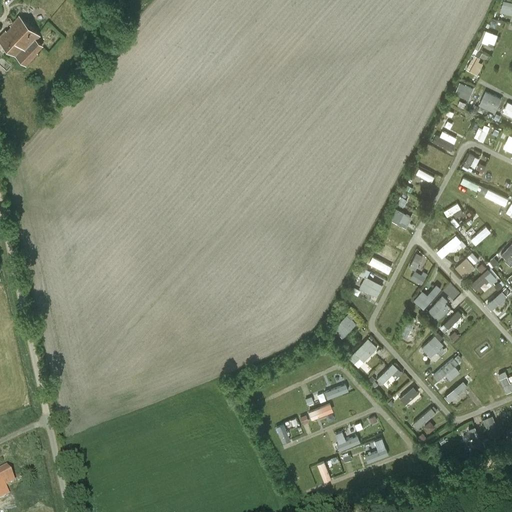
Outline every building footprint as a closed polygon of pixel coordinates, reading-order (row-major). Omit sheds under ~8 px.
[(511,0),(504,0),(502,11),(511,13),(511,0)] [(0,37),(0,42),(26,66),(37,53),(36,53),(42,46),(36,40),(40,35),(19,16),(10,25),(12,27),(7,32),(6,31),(0,37)] [(495,45),(500,35),(487,29),(483,40),(495,45)] [(480,61),(481,56),(474,54),(468,70),(480,74),(484,63),(480,61)] [(471,99),(476,86),(461,81),(457,94),(471,99)] [(487,90),(480,104),(496,112),(504,98),(487,90)] [(457,141),(459,136),(443,131),(442,136),(457,141)] [(437,135),(434,142),(454,149),(457,142),(437,135)] [(430,163),(435,153),(441,156),(443,151),(429,144),(422,158),(430,163)] [(470,153),(464,166),(475,171),(480,158),(470,153)] [(481,162),(478,168),(485,171),(488,165),(481,162)] [(419,169),(417,174),(434,180),(436,175),(419,169)] [(419,184),(427,186),(429,180),(421,178),(419,184)] [(405,206),(408,198),(402,195),(398,204),(405,206)] [(449,217),(454,214),(457,219),(466,214),(458,202),(445,210),(449,217)] [(397,208),(392,219),(408,227),(414,215),(397,208)] [(437,238),(446,225),(436,218),(427,232),(437,238)] [(487,225),(472,238),(478,244),(492,230),(487,225)] [(439,251),(445,257),(463,240),(457,233),(439,251)] [(383,243),(372,261),(389,271),(395,261),(384,255),(389,246),(383,243)] [(511,243),(502,254),(511,263),(511,243)] [(418,251),(410,266),(417,270),(425,255),(418,251)] [(469,255),(476,263),(480,259),(473,251),(469,255)] [(468,256),(456,266),(464,276),(476,265),(468,256)] [(473,282),(482,292),(499,278),(490,268),(473,282)] [(380,297),(388,278),(370,270),(360,291),(372,297),(373,294),(380,297)] [(412,279),(424,284),(429,273),(424,271),(423,273),(415,270),(412,279)] [(437,283),(429,293),(424,289),(415,299),(425,308),(442,287),(437,283)] [(442,294),(452,303),(462,292),(452,283),(442,294)] [(488,303),(493,309),(509,296),(504,290),(488,303)] [(444,295),(429,309),(440,319),(452,307),(447,302),(449,300),(444,295)] [(413,308),(403,335),(409,337),(414,324),(417,325),(422,311),(413,308)] [(459,309),(442,326),(447,330),(464,313),(459,309)] [(345,337),(359,321),(349,312),(335,328),(345,337)] [(451,335),(455,340),(461,336),(456,331),(451,335)] [(432,356),(445,343),(436,334),(423,347),(432,356)] [(370,336),(350,357),(360,367),(380,346),(370,336)] [(447,373),(451,379),(462,371),(457,364),(460,363),(456,357),(434,373),(438,379),(447,373)] [(378,379),(389,388),(404,371),(393,362),(378,379)] [(507,392),(511,390),(511,380),(511,381),(507,370),(499,373),(507,392)] [(443,383),(450,379),(447,374),(440,379),(443,383)] [(465,380),(446,394),(451,400),(469,385),(465,380)] [(326,390),(329,398),(350,390),(348,383),(326,390)] [(406,403),(420,391),(415,385),(401,397),(406,403)] [(319,393),(322,401),(328,399),(326,391),(319,393)] [(460,394),(454,400),(457,404),(464,397),(460,394)] [(332,402),(310,411),(313,419),(335,410),(332,402)] [(433,406),(414,422),(419,427),(438,412),(433,406)] [(370,418),(373,424),(379,421),(376,415),(370,418)] [(298,418),(278,424),(284,442),(293,440),(289,428),(300,424),(298,418)] [(476,425),(461,431),(468,446),(474,444),(476,448),(484,444),(476,425)] [(336,433),(342,450),(362,442),(359,434),(348,439),(344,430),(336,433)] [(368,461),(390,455),(385,437),(377,439),(380,450),(366,454),(368,461)] [(369,443),(371,451),(378,449),(376,441),(369,443)] [(327,459),(332,477),(344,474),(339,456),(327,459)] [(319,462),(325,481),(332,478),(326,460),(319,462)] [(0,493),(6,490),(4,488),(14,483),(7,469),(0,472),(0,493)]
